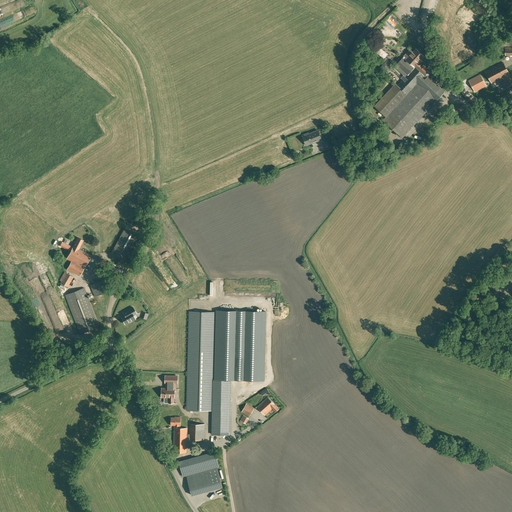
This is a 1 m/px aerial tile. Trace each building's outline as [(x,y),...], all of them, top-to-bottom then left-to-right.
[(389,20),(394,27),(400,23),(396,16),(389,20)] [(416,49),(412,52),(413,52),(410,55),(418,62),(416,65),(417,66),(415,68),(416,69),(418,70),(418,71),(419,72),(421,73),(419,75),(425,80),(428,76),(425,74),(428,71),(419,62),(424,56),(416,49)] [(413,52),(412,52),(410,50),(396,64),(407,74),(397,85),(395,83),(374,106),(386,117),(383,120),(402,138),(445,92),(428,76),(425,80),(419,75),(421,73),(419,72),(418,71),(418,70),(416,69),(415,68),(417,66),(416,65),(418,62),(410,55),(413,52)] [(507,87),(511,84),(511,79),(503,62),(485,72),(491,83),(502,78),(507,87)] [(486,86),(480,74),(468,80),(475,92),(486,86)] [(312,143),(321,139),(318,130),(308,134),(308,133),(302,135),(305,143),(311,141),(312,143)] [(138,237),(124,230),(111,253),(125,260),(138,237)] [(79,276),(91,255),(79,249),(83,240),(78,237),(66,259),(71,261),(67,269),(79,276)] [(510,257),(498,261),(500,267),(511,264),(511,258),(511,259),(510,257)] [(122,281),(131,267),(118,259),(116,264),(110,261),(105,272),(113,276),(122,281)] [(501,285),(508,276),(501,270),(494,279),(501,285)] [(67,287),(74,276),(66,272),(65,275),(63,274),(60,280),(61,281),(60,283),(67,287)] [(110,290),(105,279),(91,285),(95,296),(110,290)] [(38,287),(42,296),(47,293),(42,285),(38,287)] [(99,327),(84,288),(65,295),(80,334),(99,327)] [(129,313),(121,317),(125,324),(130,321),(130,322),(135,319),(133,315),(136,313),(133,307),(127,310),(129,313)] [(476,312),(469,307),(463,316),(471,321),(476,312)] [(263,382),(265,313),(245,312),(243,381),(263,382)] [(230,380),(213,379),(214,352),(188,351),(187,409),(186,409),(186,410),(212,411),(212,434),(229,434),(230,380)] [(118,376),(122,371),(120,369),(116,366),(112,371),(118,376)] [(174,395),(174,388),(175,388),(175,383),(177,383),(177,376),(165,376),(165,383),(166,383),(166,388),(162,388),(162,397),(169,397),(169,395),(174,395)] [(275,412),(278,409),(268,397),(257,407),(265,415),(272,408),(275,412)] [(241,412),(249,417),(254,408),(246,404),(241,412)] [(190,434),(187,434),(187,428),(180,428),(180,425),(180,417),(177,417),(177,418),(171,417),(171,425),(174,425),(174,452),(186,453),(187,439),(204,440),(204,424),(190,424),(190,434)] [(217,467),(219,467),(215,451),(179,461),(183,477),(186,476),(217,467)] [(186,476),(192,496),(223,488),(217,467),(186,476)]
